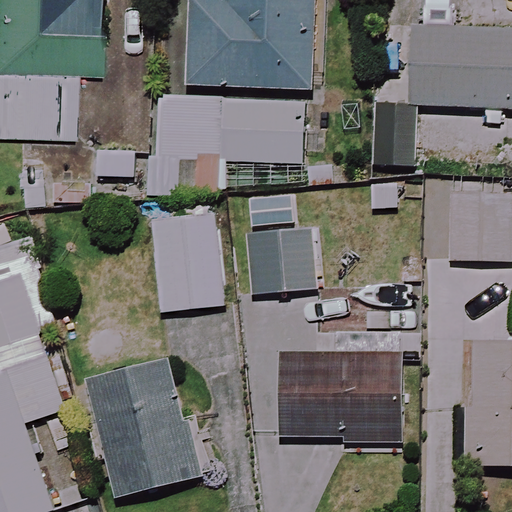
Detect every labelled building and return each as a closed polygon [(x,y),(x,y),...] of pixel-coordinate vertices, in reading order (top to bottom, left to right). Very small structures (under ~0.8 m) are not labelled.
[(0,0),(0,135),(17,136),(16,170),(54,170),(54,138),(75,138),(76,74),(101,74),(102,0),(0,0)] [(314,0),(224,0),(225,2),(191,0),(187,87),(310,93),(314,0)] [(511,34),(413,29),(409,105),(511,111),(511,34)] [(305,105),(159,101),(156,191),(302,195),(305,105)] [(511,203),(429,200),(427,258),(511,261),(511,203)] [(223,308),(215,217),(151,222),(159,314),(223,308)] [(314,291),(309,229),(247,234),(252,296),(314,291)] [(0,349),(59,331),(31,243),(0,253),(0,349)] [(416,291),(375,288),(372,323),(413,326),(416,291)] [(401,336),(336,336),(336,357),(280,357),(279,440),(343,440),(342,445),(401,445),(401,336)] [(511,345),(469,344),(464,467),(511,468),(511,345)] [(201,480),(170,359),(87,380),(118,501),(201,480)] [(0,511),(53,511),(5,373),(0,374),(0,511)]
